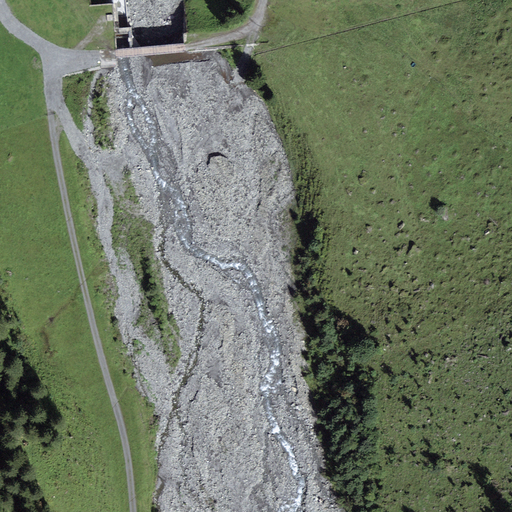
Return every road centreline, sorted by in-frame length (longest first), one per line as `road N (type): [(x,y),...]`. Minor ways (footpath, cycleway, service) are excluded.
road 1 (track): [(55,50),(51,127),(97,350),(122,429),(132,511)]
road 2 (track): [(55,50),(189,49),(237,36),(259,12)]
